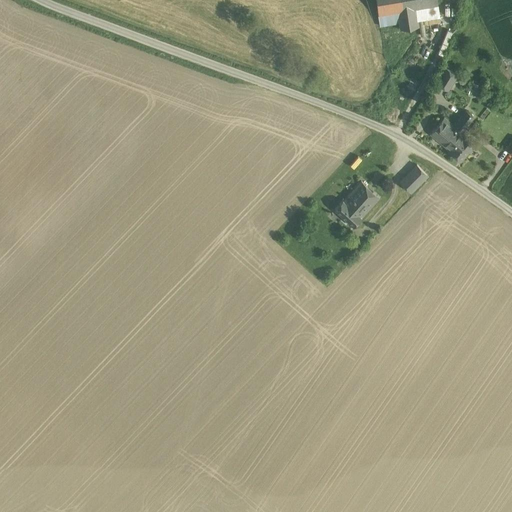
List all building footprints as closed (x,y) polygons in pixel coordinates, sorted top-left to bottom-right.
[(436,0),(375,0),(379,25),(398,22),(399,27),(418,24),(417,18),(438,15),(436,0)] [(451,18),(457,19),(459,3),(453,2),(451,18)] [(444,54),(453,30),(447,28),(438,52),(444,54)] [(458,75),(445,67),(435,82),(448,90),(458,75)] [(465,108),(453,123),(444,117),(430,133),(460,159),(475,142),(461,130),(473,116),(465,108)] [(426,174),(417,164),(400,181),(409,191),(426,174)] [(361,180),(343,200),(343,199),(335,208),(353,225),(362,217),(379,197),(361,180)]
